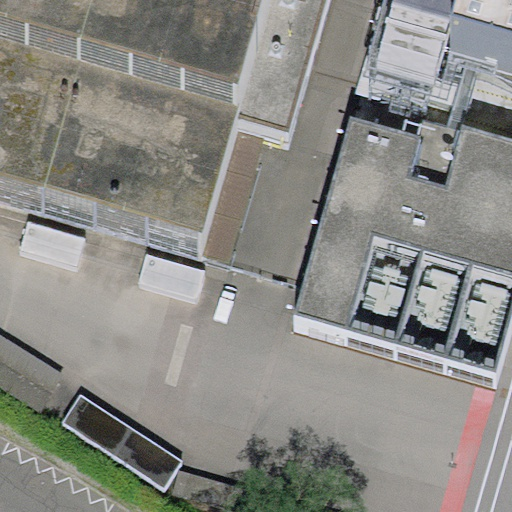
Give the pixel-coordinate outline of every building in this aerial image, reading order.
[(333,0),(0,0),(0,202),(203,260),(239,134),(291,149),(333,0)] [(511,0),(470,0),(451,68),(511,85),(511,0)] [(418,153),(351,134),(295,331),(497,389),(511,336),(511,155),(425,130),(418,153)] [(63,426),(164,491),(181,464),(80,400),(63,426)] [(223,511),(313,511),(180,473),(173,497),(223,511)]
